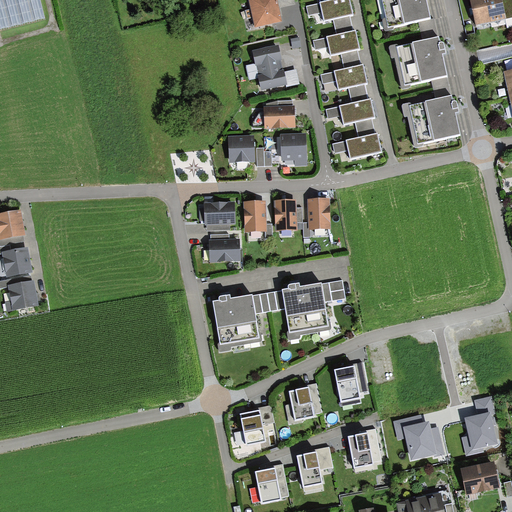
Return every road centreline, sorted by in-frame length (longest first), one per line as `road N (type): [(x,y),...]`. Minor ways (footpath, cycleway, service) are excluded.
road 1 (residential): [(511,301),(366,339),(213,401)]
road 2 (residential): [(173,190),(328,182),(482,150)]
road 3 (residential): [(378,417),(227,468),(213,401)]
road 4 (residential): [(213,401),(0,446)]
road 5 (residential): [(213,401),(173,190)]
road 6 (residential): [(0,196),(173,190)]
road 7 (residential): [(482,150),(451,0)]
road 8 (residential): [(482,150),(511,278)]
